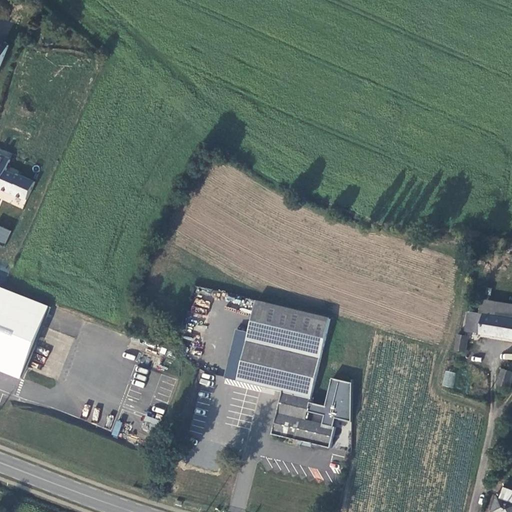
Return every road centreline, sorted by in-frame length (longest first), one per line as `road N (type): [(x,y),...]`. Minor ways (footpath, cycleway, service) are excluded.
road 1 (secondary): [(0,462),(131,511)]
road 2 (unclassified): [(473,511),(497,416),(511,397)]
